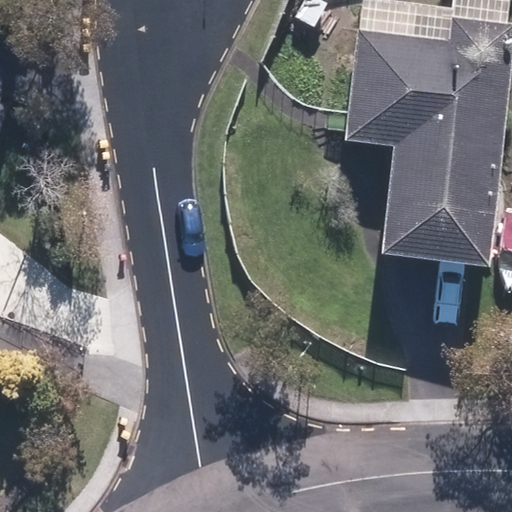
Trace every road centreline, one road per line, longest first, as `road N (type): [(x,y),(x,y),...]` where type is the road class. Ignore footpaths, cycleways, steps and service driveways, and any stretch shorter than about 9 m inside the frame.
road 1 (residential): [(169,0),(139,74),(205,507)]
road 2 (residential): [(205,507),(372,479),(511,470)]
